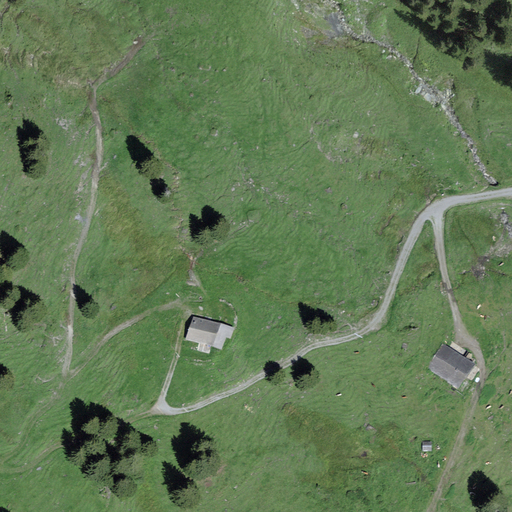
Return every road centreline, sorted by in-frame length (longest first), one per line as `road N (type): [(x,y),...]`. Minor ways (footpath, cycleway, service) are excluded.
road 1 (track): [(184,0),(170,23),(96,83),(90,108),(99,132),(97,193),(71,278),(68,378),(137,317),(186,307),(161,408)]
road 2 (track): [(161,408),(192,409),(314,343),(364,331),(381,318),(435,204),(511,190)]
road 3 (track): [(431,511),(488,365),(458,306),(444,249),(449,199)]
road 4 (track): [(161,408),(63,443),(21,470),(0,468)]
